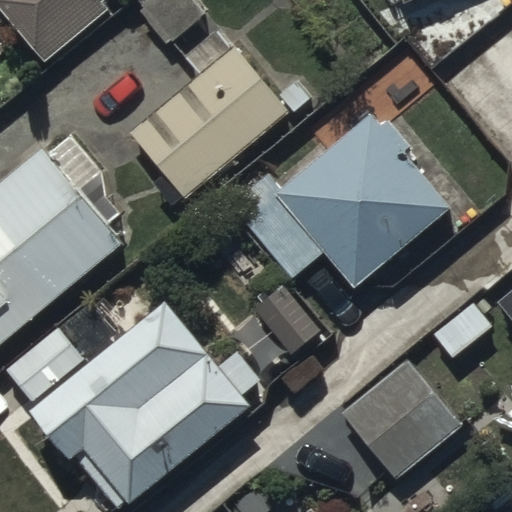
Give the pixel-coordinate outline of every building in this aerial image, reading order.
[(0,0),(0,13),(48,73),(112,22),(105,14),(122,0),(0,0)] [(190,0),(163,0),(140,20),(172,57),(176,54),(203,85),(133,145),(166,184),(154,194),(174,217),(186,206),(189,210),(294,120),(190,0)] [(400,0),(407,15),(441,0),(400,0)] [(273,185),(233,219),(296,292),(329,263),(362,301),(453,223),(408,170),(415,164),(379,122),(287,201),(273,185)] [(0,367),(125,260),(42,162),(0,197),(0,367)] [(286,299),(259,322),(298,368),(325,344),(286,299)] [(171,318),(36,427),(72,472),(52,489),(70,511),(100,511),(111,504),(117,511),(146,511),(257,423),(171,318)] [(58,339),(10,381),(35,410),(83,368),(58,339)] [(408,369),(345,425),(400,490),(465,436),(408,369)]
